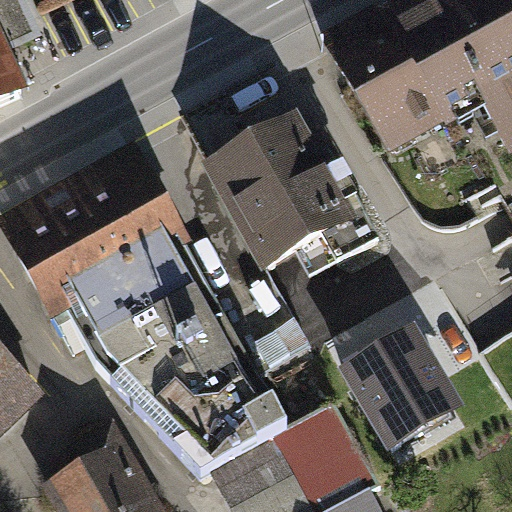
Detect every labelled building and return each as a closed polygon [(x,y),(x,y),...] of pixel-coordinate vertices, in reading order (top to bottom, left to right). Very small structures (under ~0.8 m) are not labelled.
[(0,0),(0,108),(3,107),(23,98),(3,56),(38,40),(19,0),(0,0)] [(356,28),(329,44),(389,152),(479,102),(507,151),(511,147),(511,0),(433,0),(363,39),(356,28)] [(292,132),(213,176),(266,272),(321,242),(335,267),(377,243),(339,174),(321,185),(292,132)] [(76,302),(169,249),(186,239),(134,148),(0,223),(52,315),(76,302)] [(279,440),(169,249),(76,302),(118,374),(211,472),(219,471),(240,511),(372,511),(363,496),(375,488),(331,408),(279,440)] [(451,407),(412,338),(345,376),(391,456),(426,436),(419,425),(451,407)] [(0,361),(0,438),(38,402),(0,361)] [(167,511),(135,448),(52,490),(62,511),(167,511)]
